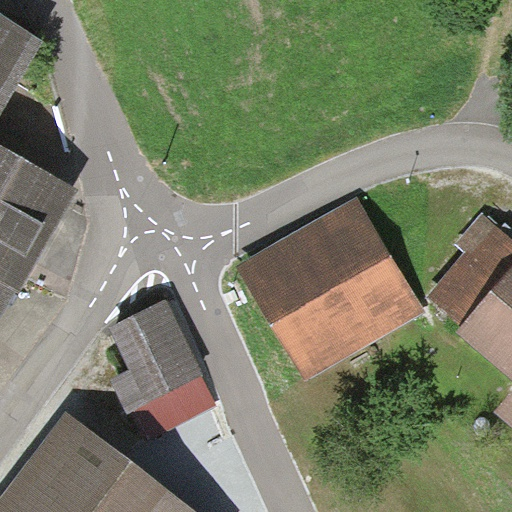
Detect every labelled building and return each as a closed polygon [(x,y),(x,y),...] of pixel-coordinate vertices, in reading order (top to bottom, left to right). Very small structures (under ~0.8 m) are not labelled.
[(0,287),(18,298),(78,196),(0,155),(0,122),(46,44),(0,15),(0,287)] [(355,203),(240,271),(304,379),(419,312),(355,203)] [(464,330),(511,276),(511,231),(485,208),(454,244),(466,254),(428,299),(464,330)] [(511,276),(464,330),(457,338),(511,383),(511,398),(499,414),(511,424),(511,276)] [(0,327),(18,298),(0,287),(0,327)] [(215,406),(168,306),(141,318),(114,331),(133,372),(100,387),(128,447),(215,406)] [(187,511),(65,419),(0,502),(0,511),(187,511)]
